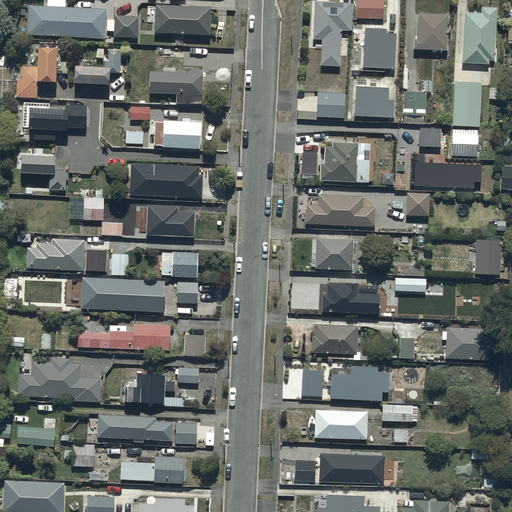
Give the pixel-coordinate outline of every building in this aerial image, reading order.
[(107,30),(106,18),(107,8),(66,7),(66,0),(48,0),(48,5),(29,4),(29,35),(106,38),(107,30)] [(355,2),(323,0),(315,0),(313,38),(322,38),(321,64),(341,65),(343,30),(353,31),(355,2)] [(384,0),(357,0),(358,17),(384,18),(384,0)] [(212,5),(156,3),(155,32),(211,33),(212,5)] [(482,12),(465,11),(463,62),(489,63),(489,59),(495,59),(498,7),(482,6),(482,12)] [(450,14),(419,12),(418,37),(414,37),(414,48),(448,49),(450,14)] [(106,18),(107,30),(115,31),(114,36),(139,37),(140,16),(115,15),(115,18),(106,18)] [(387,29),(366,28),(364,67),(395,69),(397,34),(387,33),(387,29)] [(23,79),(17,79),(17,97),(38,97),(38,81),(57,81),(57,46),(39,46),(39,66),(23,66),(23,79)] [(105,66),(76,65),(75,82),(109,83),(110,72),(120,72),(121,51),(108,51),(108,61),(105,61),(105,66)] [(183,70),(150,70),(150,92),(178,93),(178,103),(203,103),(203,68),(183,68),(183,70)] [(482,82),(455,81),(453,125),(480,126),(482,82)] [(389,88),(356,86),(355,115),(394,118),(395,100),(388,100),(389,88)] [(346,92),(318,91),(317,117),(345,118),(346,92)] [(405,114),(426,114),(427,93),(406,92),(405,114)] [(86,106),(66,105),(65,126),(85,128),(86,106)] [(149,107),(131,107),(131,120),(150,119),(149,107)] [(63,108),(31,108),(30,128),(37,128),(36,139),(55,139),(55,129),(62,129),(63,108)] [(203,122),(155,121),(155,131),(151,131),(151,144),(164,144),(164,148),(202,148),(203,122)] [(399,123),(378,123),(378,146),(399,146),(399,123)] [(441,129),(420,128),(419,146),(440,147),(441,129)] [(479,129),(454,128),(453,156),(478,156),(479,129)] [(144,131),(126,130),(125,143),(143,143),(144,131)] [(511,136),(498,137),(498,144),(511,144),(511,136)] [(359,141),(334,141),(334,146),(325,146),(325,162),(320,162),(320,180),(359,181),(359,141)] [(56,154),(22,153),(22,172),(49,173),(49,190),(65,190),(66,168),(56,167),(56,154)] [(318,154),(302,153),(301,174),(316,175),(318,154)] [(198,165),(131,162),(130,195),(201,198),(202,175),(198,175),(198,165)] [(482,165),(413,162),(412,185),(473,188),(474,182),(481,182),(482,165)] [(511,165),(504,165),(503,189),(511,188),(511,165)] [(430,193),(407,192),(406,215),(429,215),(430,193)] [(365,196),(319,194),(319,204),(307,203),(306,223),(376,226),(377,206),(364,206),(365,196)] [(84,197),(84,198),(70,198),(70,218),(84,219),(84,220),(103,220),(103,197),(84,197)] [(178,205),(148,204),(147,234),(194,236),(195,212),(178,211),(178,205)] [(122,222),(102,222),(102,234),(122,234),(122,222)] [(417,232),(392,231),(392,247),(416,247),(417,232)] [(354,239),(316,237),(315,268),(353,270),(354,239)] [(38,246),(28,247),(27,267),(84,268),(84,239),(52,238),(52,242),(38,242),(38,246)] [(501,240),(477,240),(476,274),(500,274),(501,240)] [(108,251),(87,250),(86,271),(107,272),(108,251)] [(173,261),(162,261),(162,275),(172,275),(172,277),(199,276),(199,251),(172,252),(173,261)] [(130,252),(111,253),(112,275),(130,275),(130,252)] [(165,280),(83,276),(82,307),(164,311),(165,280)] [(426,277),(396,276),(395,291),(426,292),(426,277)] [(328,282),(328,294),(324,294),(323,311),(374,312),(374,292),(361,291),(362,278),(348,278),(348,282),(328,282)] [(198,282),(178,282),(177,303),(197,303),(198,282)] [(134,330),(110,331),(110,332),(79,331),(78,346),(170,349),(170,324),(133,323),(134,330)] [(359,325),(315,324),(315,335),(312,335),(311,352),(358,354),(359,325)] [(491,328),(447,327),(446,358),(490,359),(491,328)] [(204,356),(205,335),(186,333),(185,354),(204,356)] [(398,338),(383,338),(383,357),(398,357),(398,338)] [(415,338),(401,338),(400,358),(414,358),(415,338)] [(31,374),(19,374),(18,395),(75,398),(74,401),(100,402),(102,378),(81,376),(82,363),(70,363),(71,358),(51,357),(51,362),(31,361),(31,374)] [(352,374),(332,373),(331,398),(382,400),(383,391),(389,391),(390,371),(379,371),(379,366),(352,364),(352,374)] [(200,367),(179,367),(179,383),(199,383),(200,367)] [(323,370),(303,369),(302,396),(322,397),(323,370)] [(166,374),(136,373),(136,385),(124,385),(124,403),(166,404),(166,392),(175,392),(175,380),(166,380),(166,374)] [(413,405),(383,404),(383,420),(413,421),(413,405)] [(369,410),(315,409),(314,437),(369,438),(369,410)] [(155,416),(99,414),(98,436),(172,439),(172,421),(155,421),(155,416)] [(197,423),(177,422),(176,442),(196,443),(197,423)] [(11,424),(0,423),(0,444),(4,445),(4,438),(11,438),(11,424)] [(55,427),(19,425),(18,442),(54,444),(55,427)] [(408,430),(395,429),(394,441),(407,441),(408,430)] [(74,443),(74,444),(73,450),(65,450),(64,459),(73,460),(73,466),(94,468),(96,445),(74,443)] [(488,449),(472,448),(472,458),(488,458),(488,449)] [(384,456),(321,453),(320,482),(383,484),(384,456)] [(139,461),(122,461),(121,479),(155,480),(155,483),(184,483),(184,457),(139,456),(139,461)] [(316,461),(296,460),(295,481),(315,482),(316,461)] [(63,511),(65,483),(5,480),(3,511),(63,511)] [(365,495),(328,493),(327,507),(318,507),(317,511),(380,511),(381,506),(365,505),(365,495)] [(114,511),(115,496),(88,495),(87,511),(114,511)] [(185,499),(155,498),(154,504),(139,503),(138,511),(193,511),(194,506),(185,506),(185,499)] [(414,507),(399,506),(398,511),(448,511),(449,500),(414,499),(414,507)]
